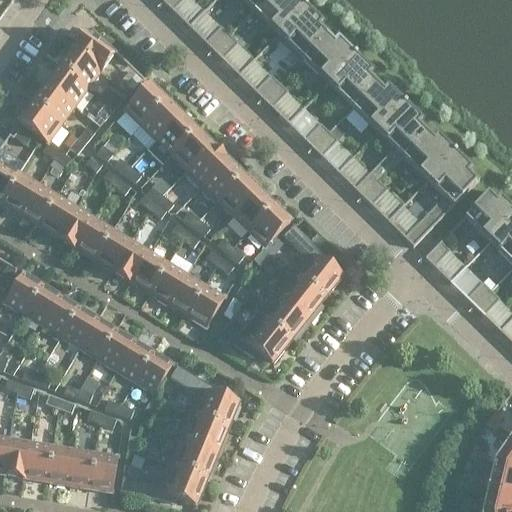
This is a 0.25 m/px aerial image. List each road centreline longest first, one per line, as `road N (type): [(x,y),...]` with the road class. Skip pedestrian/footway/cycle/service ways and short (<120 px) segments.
road 1 (residential): [(412,280),(135,0)]
road 2 (residential): [(412,280),(344,350),(248,511)]
road 3 (residential): [(511,368),(412,280)]
